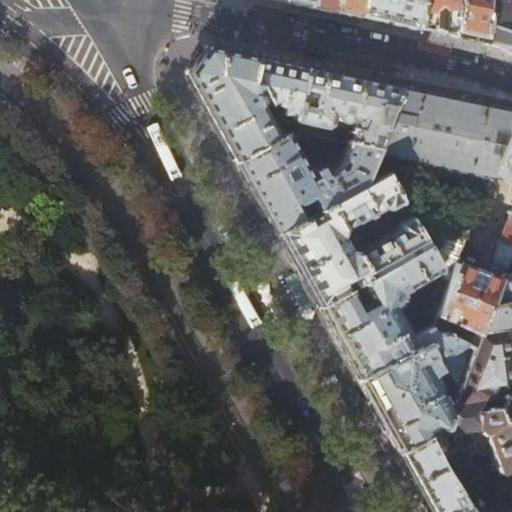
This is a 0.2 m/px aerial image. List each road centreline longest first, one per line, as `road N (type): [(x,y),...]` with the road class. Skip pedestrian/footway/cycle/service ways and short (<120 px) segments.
road 1 (tertiary): [(350,511),(143,132)]
road 2 (residential): [(136,13),(450,63),(511,84)]
road 3 (tertiary): [(11,19),(105,109),(143,132)]
road 4 (residential): [(11,19),(136,13)]
